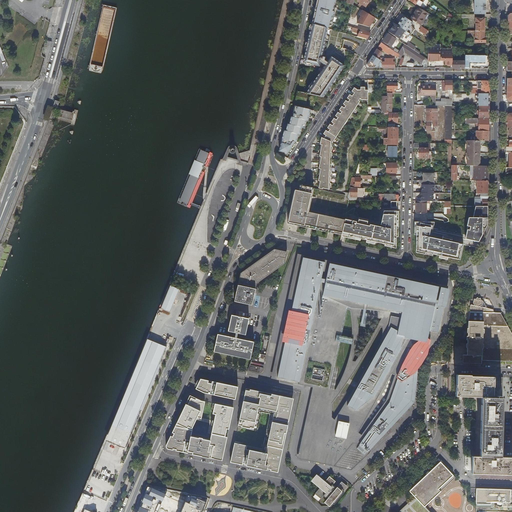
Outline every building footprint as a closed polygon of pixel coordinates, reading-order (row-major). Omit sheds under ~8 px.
[(327,28),(329,29),(332,17),(333,17),(335,11),(333,11),(336,0),(317,0),(316,8),(317,8),(316,12),(315,11),(313,20),(314,20),(314,25),(327,28)] [(370,0),(356,0),(358,1),(357,2),(361,4),(360,6),(363,8),(365,6),(366,7),(370,0)] [(486,14),(485,0),(474,0),(474,14),(486,14)] [(418,7),(410,19),(420,25),(428,13),(418,7)] [(371,23),(374,17),(369,14),(362,10),(359,16),(361,17),(358,24),(370,27),(372,23),(371,23)] [(410,34),(411,35),(414,30),(410,27),(412,23),(403,17),(397,25),(410,34)] [(475,31),(484,31),(485,19),(476,19),(475,31)] [(314,25),(312,24),(311,31),(310,31),(309,33),(309,35),(309,36),(309,38),(306,52),(305,52),(305,53),(304,55),(304,57),(304,59),(304,62),(319,66),(320,62),(325,65),(324,68),(323,72),(321,72),(315,81),(315,80),(312,83),(311,86),(309,89),(307,94),(323,97),(328,89),(329,89),(330,88),(331,86),(332,85),(333,83),(332,83),(336,77),(337,78),(338,76),(339,75),(340,73),(341,72),(340,71),(344,65),(331,57),(330,58),(323,57),(322,58),(321,57),(322,55),(321,55),(322,52),(323,52),(324,50),(324,48),(324,46),(324,45),(325,38),(326,38),(326,37),(327,35),(327,33),(327,31),(327,28),(314,25)] [(397,25),(394,24),(392,28),(389,32),(399,39),(403,33),(408,37),(410,34),(397,25)] [(370,34),(371,33),(360,30),(354,28),(352,27),(351,31),(357,33),(359,33),(357,37),(367,39),(370,34)] [(428,30),(422,27),(419,31),(425,35),(428,37),(428,30)] [(484,38),(484,31),(475,31),(467,31),(467,36),(475,36),(475,43),(485,43),(485,38),(484,38)] [(396,39),(388,34),(385,38),(383,42),(390,47),(396,39)] [(402,39),(400,42),(404,44),(411,48),(412,46),(402,39)] [(398,57),(399,55),(394,51),(381,43),(378,47),(389,55),(390,54),(392,56),(393,54),(398,57)] [(423,68),(427,68),(427,61),(427,60),(411,48),(404,44),(399,51),(395,49),(394,51),(399,55),(400,55),(401,56),(404,52),(421,63),(421,62),(423,63),(423,68)] [(427,60),(427,61),(440,61),(440,52),(440,48),(427,48),(427,60)] [(383,68),(394,68),(395,63),(393,63),(393,59),(384,59),(384,62),(382,62),(378,65),(382,59),(379,57),(382,53),(377,49),(374,53),(367,64),(369,67),(383,68)] [(452,62),(453,56),(453,52),(440,52),(440,61),(445,61),(445,65),(452,65),(452,62)] [(465,69),(471,69),(471,63),(470,63),(470,62),(480,62),(480,64),(485,64),(485,56),(465,56),(465,62),(465,69)] [(487,81),(471,81),(471,89),(471,94),(473,94),(476,94),(490,94),(490,90),(490,84),(487,81)] [(398,84),(387,84),(387,92),(394,92),(394,88),(397,88),(398,84)] [(436,96),(436,85),(421,85),(421,96),(436,96)] [(351,95),(348,99),(358,105),(360,101),(359,100),(360,98),(361,98),(361,99),(368,99),(368,93),(368,88),(365,88),(361,88),(355,88),(353,92),(351,95)] [(305,103),(307,94),(298,92),(295,106),(302,108),(303,103),(305,103)] [(490,94),(476,94),(476,97),(476,100),(484,100),(484,105),(481,105),(481,102),(476,102),(476,106),(479,106),(489,106),(490,101),(490,94)] [(368,110),(368,112),(369,113),(386,113),(387,105),(387,104),(387,97),(382,97),(382,111),(380,111),(380,110),(368,110)] [(341,111),(340,111),(349,117),(358,105),(348,99),(347,101),(345,105),(343,107),(341,111)] [(302,108),(295,106),(293,117),(291,117),(290,124),(288,124),(286,131),(284,131),(279,152),(288,153),(291,154),(295,147),(297,141),(298,134),(300,134),(302,127),(304,128),(306,120),(308,121),(310,114),(311,109),(302,108)] [(489,113),(489,106),(479,106),(479,113),(478,113),(478,115),(479,115),(479,119),(489,119),(489,113)] [(73,121),(75,113),(74,113),(57,109),(55,117),(73,121)] [(437,125),(437,109),(425,109),(425,121),(427,122),(427,131),(435,131),(435,125),(437,125)] [(349,117),(340,111),(339,113),(337,116),(335,119),(333,122),(331,125),(329,128),(327,131),(325,134),(322,138),(322,137),(321,138),(332,145),(332,144),(333,142),(349,117)] [(398,123),(398,113),(389,113),(389,123),(398,123)] [(489,126),(489,119),(479,119),(466,118),(466,124),(476,124),(476,126),(479,126),(479,131),(489,131),(489,126)] [(388,128),(388,138),(384,138),(384,145),(398,145),(398,139),(398,128),(394,128),(388,128)] [(489,137),(489,131),(479,131),(476,131),(476,141),(480,141),(489,141),(489,137)] [(332,145),(321,138),(320,143),(331,150),(332,149),(333,147),(331,146),(332,145)] [(468,141),(467,154),(480,154),(480,141),(476,141),(468,141)] [(320,169),(320,170),(325,174),(331,165),(330,165),(331,161),(332,161),(332,159),(331,159),(332,155),(332,153),(331,153),(331,150),(320,143),(320,144),(321,144),(320,150),(321,150),(320,156),(320,157),(319,163),(320,163),(319,169),(320,169)] [(435,143),(414,143),(414,148),(420,148),(419,158),(428,158),(429,146),(430,146),(431,145),(435,145),(435,143)] [(397,147),(388,147),(388,157),(397,157),(397,147)] [(480,154),(467,154),(467,166),(474,166),(480,166),(480,154)] [(397,173),(397,164),(386,163),(386,173),(397,173)] [(327,186),(330,188),(331,183),(329,183),(330,179),(331,179),(331,177),(330,177),(331,173),(331,171),(330,171),(331,167),(332,165),(331,165),(325,174),(320,181),(327,186)] [(451,166),(451,173),(451,179),(451,181),(459,181),(459,176),(457,176),(457,166),(451,166)] [(477,181),(488,181),(489,174),(489,166),(480,166),(474,166),(474,181),(477,181)] [(413,180),(413,185),(422,185),(434,185),(434,178),(435,178),(435,173),(422,173),(422,180),(413,180)] [(359,175),(356,175),(353,175),(352,178),(353,178),(352,182),(351,182),(350,188),(355,188),(355,186),(360,187),(360,178),(363,178),(363,179),(367,179),(367,178),(372,178),(372,176),(370,176),(359,175)] [(480,194),(488,194),(488,187),(488,181),(477,181),(477,194),(480,194)] [(421,201),(429,201),(433,201),(433,193),(434,193),(434,185),(422,185),(422,193),(421,193),(421,201)] [(305,193),(312,195),(314,188),(300,186),(299,191),(305,192),(305,193)] [(349,201),(362,201),(363,201),(363,188),(355,188),(350,188),(347,199),(349,201)] [(293,202),(302,205),(305,193),(305,192),(299,191),(299,192),(298,192),(298,191),(295,190),(293,198),(293,201),(293,202)] [(300,216),(298,226),(310,228),(313,213),(309,212),(312,195),(305,193),(302,205),(300,216)] [(476,206),(488,206),(488,200),(488,194),(480,194),(480,199),(476,199),(476,206)] [(289,214),(300,216),(302,205),(293,202),(293,201),(292,204),(291,209),(290,213),(289,213),(289,214)] [(421,201),(417,201),(416,214),(427,214),(427,203),(429,203),(429,201),(421,201)] [(488,219),(488,206),(476,206),(475,206),(473,218),(469,218),(467,226),(468,226),(466,235),(469,235),(468,237),(480,240),(484,232),(487,225),(488,219)] [(345,219),(345,220),(342,235),(341,236),(360,240),(360,239),(367,241),(366,242),(375,244),(375,242),(385,245),(385,246),(396,248),(396,238),(397,238),(398,211),(384,211),(380,226),(345,219)] [(313,213),(310,228),(317,230),(321,215),(313,213)] [(288,224),(298,226),(300,216),(289,214),(289,217),(288,224)] [(321,215),(317,230),(329,233),(333,217),(321,215)] [(333,217),(329,233),(342,235),(345,220),(333,217)] [(416,234),(416,251),(433,255),(433,253),(439,255),(439,257),(447,259),(447,256),(459,259),(462,243),(431,237),(432,233),(425,231),(426,230),(432,231),(434,222),(414,221),(414,234),(416,234)] [(0,277),(13,244),(2,240),(0,244),(0,277)] [(274,249),(240,274),(238,284),(234,302),(252,305),(256,284),(284,264),(286,252),(274,249)] [(339,339),(340,335),(341,332),(340,330),(343,323),(342,322),(347,305),(371,310),(372,307),(399,313),(397,322),(393,321),(337,423),(333,421),(332,424),(330,425),(326,426),(323,427),(315,425),(314,426),(306,425),(305,432),(304,433),(303,441),(302,441),(302,449),(301,450),(300,456),(308,458),(312,458),(328,462),(341,465),(349,455),(351,457),(347,462),(354,468),(359,462),(394,425),(408,410),(415,402),(415,397),(417,375),(418,359),(420,359),(422,341),(423,341),(424,341),(426,341),(428,341),(430,340),(431,339),(434,336),(436,334),(438,331),(439,329),(440,327),(440,325),(439,324),(438,322),(437,321),(436,320),(440,296),(433,294),(437,287),(420,283),(419,282),(412,281),(411,280),(403,279),(402,278),(395,277),(394,276),(387,276),(386,274),(378,274),(378,273),(370,272),(369,271),(361,270),(361,269),(353,268),(352,267),(345,267),(344,265),(336,265),(335,263),(329,263),(298,257),(297,266),(296,267),(296,274),(294,275),(294,282),(293,283),(292,291),(291,292),(290,300),(289,300),(288,308),(287,309),(287,316),(286,317),(285,324),(284,325),(283,333),(282,334),(281,342),(280,342),(280,350),(278,351),(278,358),(277,359),(276,367),(275,368),(274,376),(302,383),(328,388),(331,382),(330,381),(333,373),(332,372),(334,365),(334,364),(336,356),(335,355),(338,348),(337,347),(339,341),(339,340),(339,339)] [(170,313),(179,290),(170,286),(160,309),(170,313)] [(483,305),(483,301),(482,301),(481,298),(479,299),(479,298),(476,299),(475,299),(474,303),(475,305),(475,306),(471,306),(471,311),(492,312),(493,310),(488,309),(488,308),(484,307),(483,305)] [(465,354),(465,363),(483,364),(483,360),(511,361),(511,334),(500,313),(492,312),(471,311),(469,321),(469,336),(467,336),(467,340),(469,340),(469,355),(465,354)] [(249,319),(231,315),(231,316),(228,332),(245,336),(249,319)] [(251,353),(253,342),(217,335),(215,345),(213,352),(250,360),(251,353)] [(353,338),(340,335),(339,339),(339,340),(339,341),(352,344),(353,338)] [(166,348),(147,340),(105,441),(124,450),(166,348)] [(250,365),(247,370),(259,373),(261,367),(250,365)] [(481,397),(502,398),(502,377),(470,376),(470,375),(456,375),(455,396),(461,397),(461,396),(481,397)] [(238,387),(200,379),(195,389),(205,392),(235,399),(238,387)] [(248,389),(246,388),(244,396),(292,406),(294,398),(248,389)] [(179,413),(197,417),(201,418),(205,401),(202,400),(188,395),(179,413)] [(292,406),(244,396),(238,425),(258,429),(262,410),(275,412),(270,432),(286,435),(292,406)] [(502,398),(481,397),(480,424),(479,457),(500,457),(501,425),(502,398)] [(214,420),(230,424),(234,407),(215,403),(213,413),(216,413),(214,420)] [(194,424),(197,417),(179,413),(173,426),(192,430),(194,424)] [(214,420),(212,434),(225,437),(227,428),(229,428),(230,424),(214,420)] [(192,430),(173,426),(166,440),(166,443),(166,445),(166,446),(167,448),(168,449),(222,461),(227,437),(225,437),(212,434),(210,440),(191,436),(192,430)] [(286,435),(270,432),(267,446),(283,449),(286,435)] [(252,447),(235,443),(231,463),(245,466),(245,464),(251,465),(251,467),(278,473),(283,449),(267,446),(264,445),(262,454),(251,451),(252,447)] [(511,457),(500,457),(479,457),(472,456),(471,473),(511,474),(511,457)] [(400,511),(429,511),(424,506),(432,499),(447,485),(455,478),(454,477),(447,469),(440,463),(435,467),(410,491),(415,497),(408,503),(400,511)] [(312,480),(321,487),(326,480),(317,473),(312,480)] [(326,480),(321,487),(315,494),(320,499),(323,495),(328,498),(326,499),(332,504),(347,487),(341,482),(337,487),(333,484),(335,482),(329,477),(326,480)] [(157,511),(166,494),(148,486),(136,511),(157,511)] [(511,511),(511,489),(476,488),(475,511),(511,511)] [(201,511),(206,499),(188,496),(180,511),(201,511)] [(472,511),(474,507),(470,503),(465,504),(463,509),(458,511),(457,511),(472,511)]
